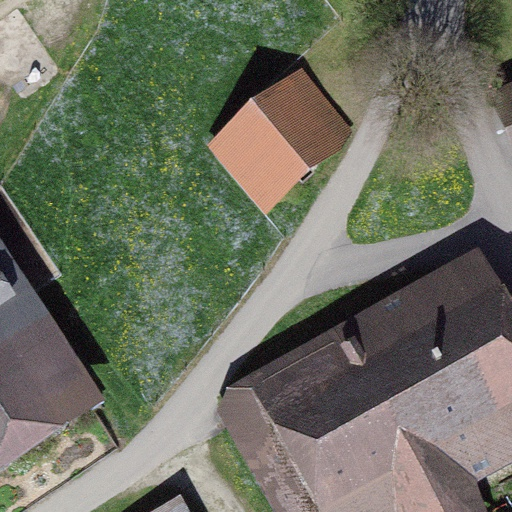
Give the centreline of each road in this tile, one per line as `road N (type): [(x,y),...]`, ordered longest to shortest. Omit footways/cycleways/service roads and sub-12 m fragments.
road 1 (unclassified): [(426,0),(382,125),(251,324)]
road 2 (residential): [(511,257),(377,266),(328,281),(251,324)]
road 3 (unclassified): [(251,324),(162,436),(65,511)]
road 4 (residential): [(446,0),(471,132),(511,228)]
road 5 (track): [(128,470),(213,486),(244,511)]
